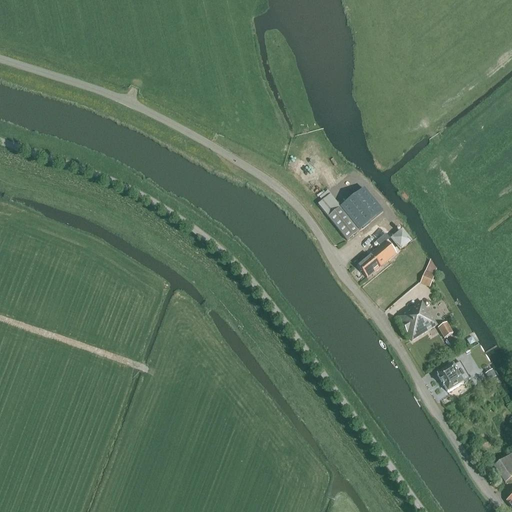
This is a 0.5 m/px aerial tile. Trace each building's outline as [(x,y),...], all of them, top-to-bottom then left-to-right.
[(299,166),(295,170),(303,177),(307,173),(299,166)] [(346,204),(339,210),(358,234),(382,215),(355,182),(339,195),(346,204)] [(331,195),(328,191),(319,198),(322,202),(330,195),(331,195)] [(358,234),(339,210),(328,219),(347,242),(358,234)] [(398,221),(393,215),(391,216),(387,220),(388,221),(392,226),(398,221)] [(404,255),(391,240),(390,240),(386,236),(376,244),(379,249),(356,267),(367,280),(385,264),(396,278),(411,265),(410,264),(424,254),(417,244),(411,248),(411,249),(404,255)] [(425,273),(421,282),(430,286),(434,277),(425,273)] [(439,310),(443,307),(438,299),(426,307),(435,319),(442,314),(439,310)] [(411,342),(437,327),(422,303),(397,318),(411,342)] [(444,340),(460,330),(453,320),(438,329),(444,340)] [(467,341),(470,346),(475,343),(472,338),(467,341)] [(443,387),(444,388),(447,394),(463,384),(453,367),(437,376),(441,383),(441,384),(442,383),(443,386),(443,387)] [(487,367),(483,369),(487,374),(485,375),(489,381),(496,378),(492,371),(490,372),(487,367)] [(511,456),(494,469),(505,485),(511,480),(511,456)]
